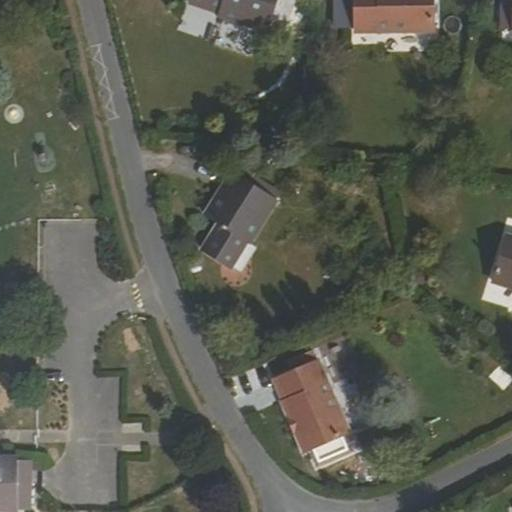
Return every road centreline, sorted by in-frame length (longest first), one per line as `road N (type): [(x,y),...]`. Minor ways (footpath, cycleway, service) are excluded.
road 1 (residential): [(284,511),(210,389),(166,287),(137,202),(92,0)]
road 2 (residential): [(511,448),(382,511)]
